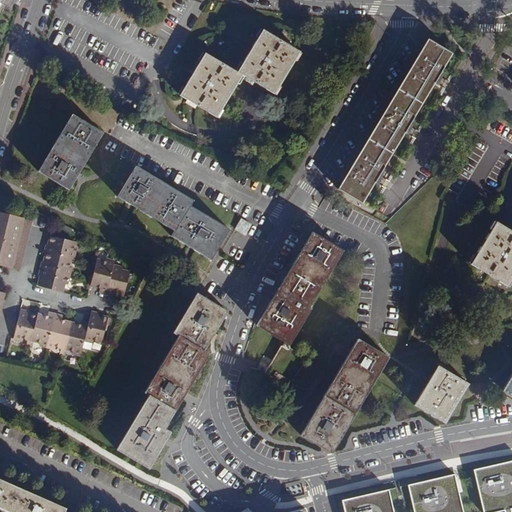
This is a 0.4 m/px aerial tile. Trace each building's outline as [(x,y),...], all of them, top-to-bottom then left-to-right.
[(300,52),(263,30),(237,72),(205,53),(179,95),(193,104),(217,118),(243,75),(254,82),(274,94),(300,52)] [(452,54),(427,40),(338,189),(362,203),(382,168),(413,118),(443,69),(452,54)] [(103,133),(72,115),(38,172),(69,190),(78,174),(103,133)] [(193,201),(135,166),(117,197),(132,206),(173,232),(171,236),(193,249),(211,260),(229,230),(190,206),(193,201)] [(0,265),(19,270),(31,222),(24,220),(24,219),(0,212),(0,265)] [(237,231),(249,236),(253,224),(241,219),(237,231)] [(511,231),(495,221),(470,264),(508,286),(511,279),(511,231)] [(343,251),(312,233),(298,255),(271,299),(255,326),(282,342),(280,346),(281,347),(265,374),(273,378),(275,375),(282,379),(283,378),(293,383),(307,358),(289,347),(311,309),(309,308),(343,251)] [(47,244),(45,252),(46,253),(70,259),(73,260),(75,252),(72,251),(75,242),(51,236),(48,245),(47,244)] [(42,262),(40,270),(68,277),(70,270),(68,269),(70,259),(46,253),(44,263),(42,262)] [(107,264),(97,261),(96,266),(92,283),(90,288),(100,291),(99,295),(107,297),(114,269),(115,264),(107,262),(107,264)] [(114,269),(107,297),(114,300),(114,298),(124,300),(130,277),(121,274),(121,271),(114,269)] [(40,278),(37,287),(61,293),(64,284),(67,285),(68,277),(40,270),(38,277),(40,278)] [(227,311),(197,293),(173,332),(178,336),(144,392),(149,395),(116,449),(149,469),(163,445),(171,432),(165,428),(189,389),(210,354),(204,350),(219,327),(227,311)] [(19,310),(12,338),(19,340),(20,337),(30,340),(36,316),(26,314),(27,312),(19,310)] [(36,316),(30,340),(39,342),(39,345),(46,347),(54,315),(47,314),(46,317),(36,315),(36,316)] [(91,314),(88,325),(82,348),(90,350),(93,340),(102,342),(106,327),(108,320),(98,317),(99,315),(91,314)] [(54,315),(46,347),(54,349),(55,346),(64,348),(70,324),(61,321),(62,317),(54,315)] [(70,324),(64,348),(72,351),(72,353),(80,355),(82,348),(88,325),(81,322),(79,326),(70,324)] [(388,357),(358,339),(346,357),(315,410),(300,436),(331,454),(342,435),(388,357)] [(469,384),(438,366),(429,379),(414,406),(445,424),(469,384)] [(511,372),(501,391),(511,397),(511,372)] [(509,511),(509,508),(511,507),(511,460),(472,469),(481,511),(493,511),(503,510),(503,511),(461,511),(453,473),(406,484),(412,511),(392,511),(387,489),(338,501),(340,511),(509,511)] [(0,506),(13,511),(63,511),(65,508),(0,478),(0,506)]
